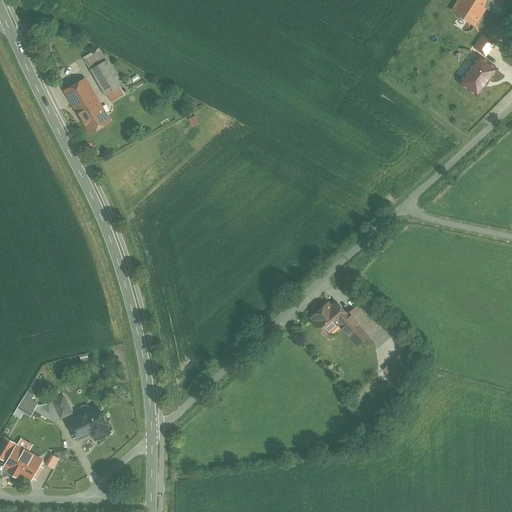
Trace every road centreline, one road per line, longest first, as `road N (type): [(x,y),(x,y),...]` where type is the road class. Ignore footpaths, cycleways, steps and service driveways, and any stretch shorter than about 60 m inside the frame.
road 1 (unclassified): [(153,437),(511,102)]
road 2 (secondary): [(153,437),(140,341),(108,233),(9,28)]
